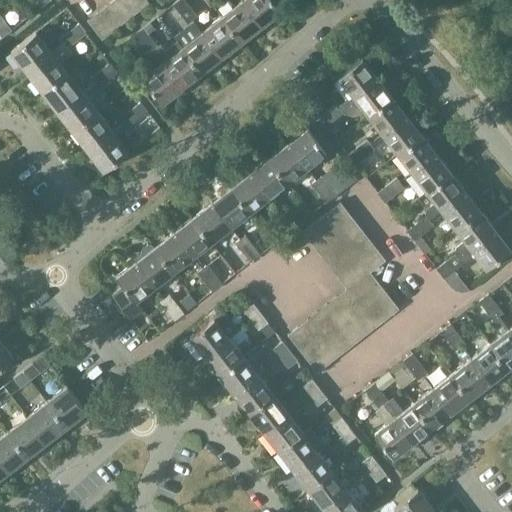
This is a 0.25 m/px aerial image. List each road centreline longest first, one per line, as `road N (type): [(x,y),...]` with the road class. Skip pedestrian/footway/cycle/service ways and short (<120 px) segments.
road 1 (residential): [(95,225),(350,0)]
road 2 (residential): [(511,162),(383,11),(362,0)]
road 3 (residential): [(141,422),(143,399),(55,277)]
road 4 (residential): [(279,511),(215,434),(172,426)]
road 5 (residential): [(95,225),(24,132),(0,122)]
road 6 (residential): [(33,511),(141,422)]
road 7 (residential): [(511,412),(472,443),(465,459),(468,481),(492,511)]
